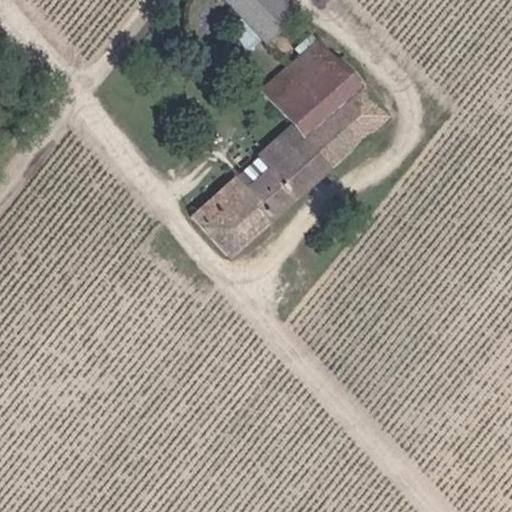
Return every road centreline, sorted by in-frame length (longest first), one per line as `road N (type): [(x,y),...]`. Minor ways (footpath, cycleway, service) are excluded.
road 1 (track): [(0,21),(441,511)]
road 2 (track): [(76,106),(0,207)]
